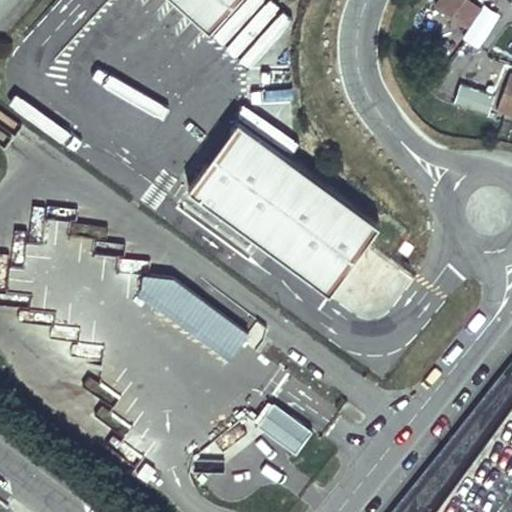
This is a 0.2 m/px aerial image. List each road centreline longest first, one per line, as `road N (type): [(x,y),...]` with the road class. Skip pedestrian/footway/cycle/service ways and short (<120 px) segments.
road 1 (unknown): [(462,241),(391,333),(371,341),(343,332),(92,146),(25,81),(34,56),(84,0)]
road 2 (unclassified): [(504,249),(510,266),(500,310),(336,511)]
road 3 (unclassified): [(455,188),(371,101),(354,57),(367,0)]
